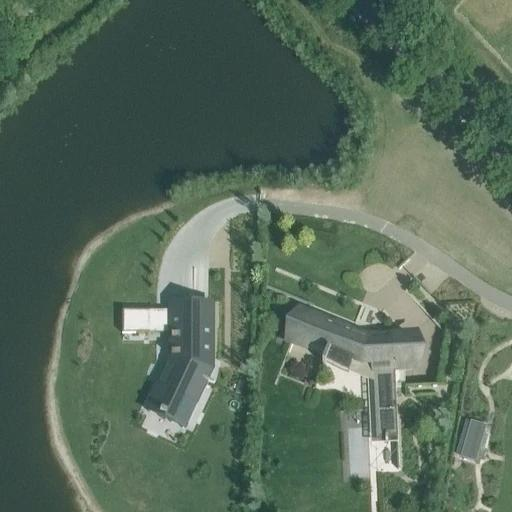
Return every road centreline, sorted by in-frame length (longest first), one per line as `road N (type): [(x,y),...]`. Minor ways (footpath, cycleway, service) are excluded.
road 1 (residential): [(511,301),(382,227),(268,205)]
road 2 (unclassified): [(511,158),(359,0)]
